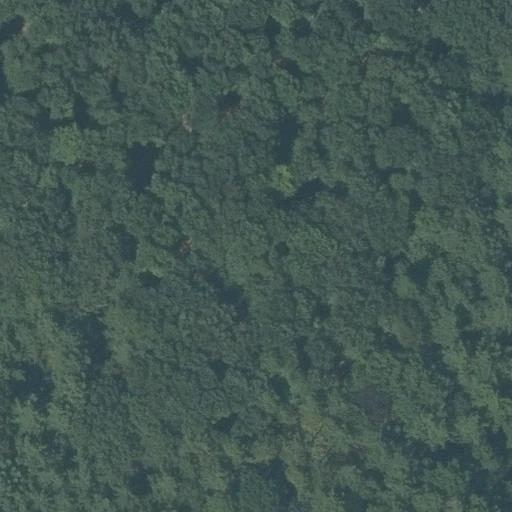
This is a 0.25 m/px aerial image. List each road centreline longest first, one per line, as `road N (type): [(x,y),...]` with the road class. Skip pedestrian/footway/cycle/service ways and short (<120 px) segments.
road 1 (track): [(344,511),(511,66)]
road 2 (track): [(269,511),(0,261)]
